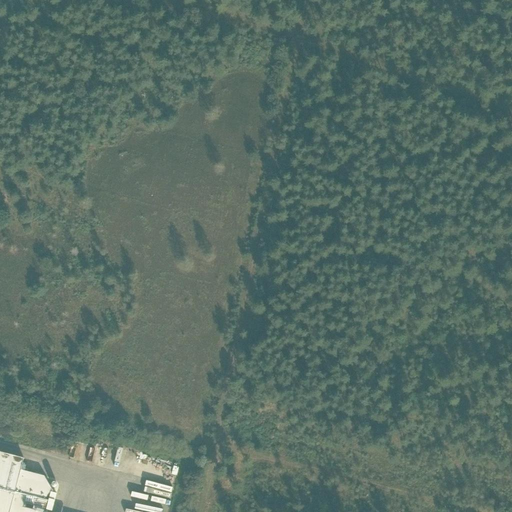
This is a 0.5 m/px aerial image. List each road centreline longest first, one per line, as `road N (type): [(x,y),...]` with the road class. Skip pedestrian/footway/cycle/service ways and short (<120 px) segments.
road 1 (track): [(199,511),(297,41)]
road 2 (track): [(213,444),(472,511)]
road 3 (track): [(297,41),(511,111)]
road 4 (track): [(172,0),(297,41)]
